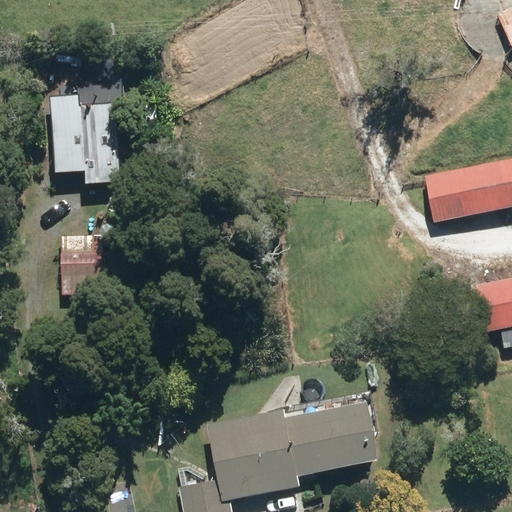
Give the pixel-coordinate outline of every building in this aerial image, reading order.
[(511,14),(501,19),(511,46),(511,14)] [(55,179),(89,180),(89,190),(123,191),(123,166),(118,166),(118,114),(82,114),(82,103),(56,103),(55,179)] [(511,166),(427,182),(436,230),(511,216),(511,166)] [(511,288),(480,295),(489,341),(503,338),(506,355),(511,353),(511,288)] [(381,476),(372,400),(268,412),(269,420),(210,427),(217,488),(180,492),(181,511),(235,511),(235,510),(302,502),(300,485),(381,476)]
